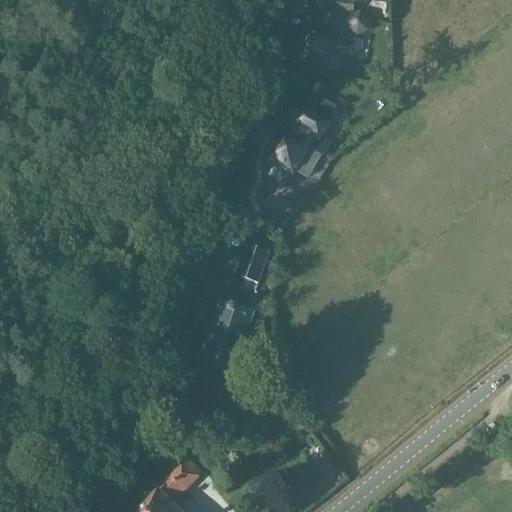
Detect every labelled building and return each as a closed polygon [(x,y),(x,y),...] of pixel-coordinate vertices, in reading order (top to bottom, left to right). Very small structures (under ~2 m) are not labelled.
[(307,41),(305,53),(308,54),(307,61),(326,64),(327,57),(335,58),(336,48),(348,50),(350,32),(356,36),(366,32),(368,21),(360,14),(352,17),(354,2),(342,0),(322,0),(321,11),(322,12),(319,33),(318,33),(313,32),(313,35),(309,34),(307,41)] [(277,50),(276,60),(289,62),(290,52),(277,50)] [(317,83),(312,91),(325,98),(330,90),(317,83)] [(267,165),(265,172),(266,177),(269,182),(274,186),(280,186),(285,184),(289,180),(292,176),(293,177),(295,174),(308,181),(321,158),(323,159),(331,145),(322,140),(330,126),(331,125),(326,122),(333,110),(331,109),(332,107),(316,98),(315,99),(313,98),(306,110),(303,109),(302,110),(297,118),(293,125),(291,128),(293,128),(288,137),(283,134),(267,161),(268,162),(267,165)] [(249,215),(247,231),(261,232),(262,217),(249,215)] [(276,218),(262,217),(261,232),(274,234),(276,218)] [(235,277),(258,285),(269,253),(246,246),(243,257),(242,257),(241,257),(235,277)] [(216,271),(235,277),(241,257),(223,251),(216,271)] [(203,355),(202,359),(239,372),(249,341),(245,340),(254,313),(251,312),(234,306),(236,301),(226,298),(224,303),(220,302),(215,318),(210,333),(203,355)] [(210,333),(215,318),(209,315),(204,331),(210,333)] [(198,478),(201,475),(184,458),(152,490),(157,494),(139,511),(177,511),(171,506),(193,484),(198,479),(198,478)]
